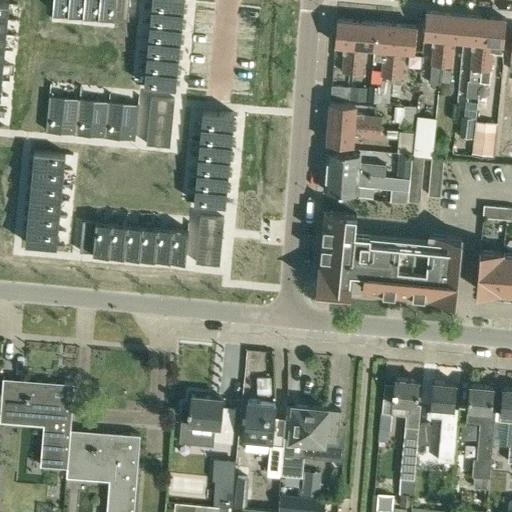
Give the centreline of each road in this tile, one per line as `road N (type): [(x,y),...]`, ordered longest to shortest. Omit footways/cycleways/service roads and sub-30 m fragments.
road 1 (residential): [(313,0),(287,319)]
road 2 (residential): [(287,319),(0,291)]
road 3 (residential): [(511,342),(287,319)]
